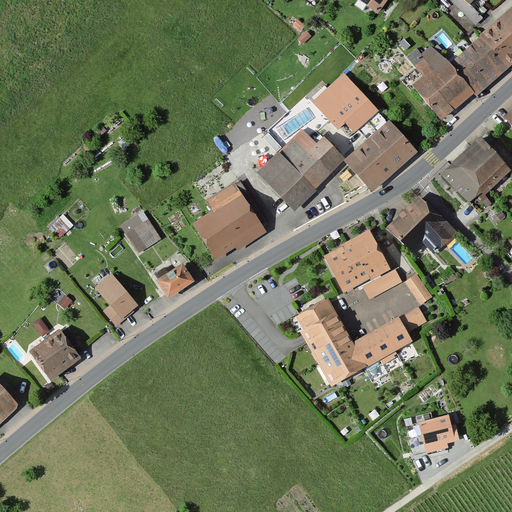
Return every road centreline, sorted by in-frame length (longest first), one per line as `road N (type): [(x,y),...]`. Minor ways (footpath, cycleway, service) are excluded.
road 1 (secondary): [(412,176),(174,318),(0,454)]
road 2 (residential): [(412,176),(511,276)]
road 3 (secondary): [(511,86),(412,176)]
